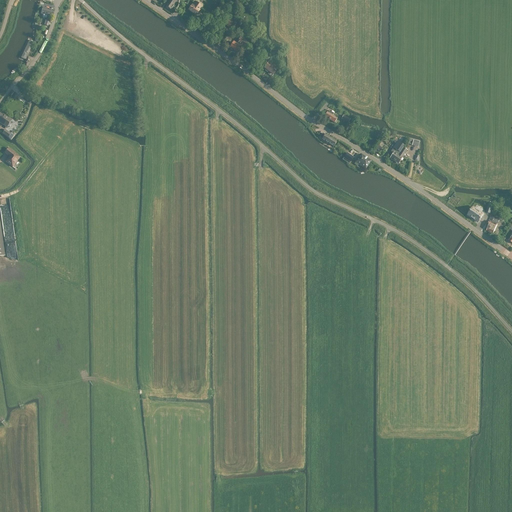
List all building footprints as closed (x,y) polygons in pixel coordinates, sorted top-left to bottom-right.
[(168,0),(165,5),(166,5),(166,6),(167,7),(168,7),(170,8),(172,5),(173,6),(175,3),(176,0),(168,0)] [(196,14),(199,9),(198,8),(201,5),(196,1),(195,2),(194,1),(192,4),(191,4),(188,8),(194,13),(196,14)] [(51,15),(53,8),(43,6),(41,12),(42,13),(42,14),(42,16),(45,17),(47,16),(47,14),(50,15),(51,15)] [(237,20),(229,16),(225,24),(233,28),(237,20)] [(27,55),(34,40),(33,38),(28,35),(18,56),(24,60),(27,55)] [(230,46),(237,51),(240,46),(242,44),(243,45),(246,47),(249,42),(246,40),(240,36),(235,42),(233,41),(230,46)] [(277,67),(268,61),(264,66),(266,68),(265,68),(267,70),(268,69),(273,73),(277,67)] [(0,110),(0,121),(7,126),(12,119),(0,111),(0,110)] [(324,115),(334,121),(337,117),(334,115),(335,113),(330,110),(329,112),(326,111),(324,115)] [(320,136),(333,145),(336,141),(322,132),(320,136)] [(393,146),(392,148),(394,150),(389,156),(390,157),(390,158),(391,158),(392,158),(394,159),(399,151),(403,146),(398,143),(397,144),(397,145),(395,143),(393,146)] [(394,159),(395,160),(395,161),(397,162),(398,162),(407,149),(403,146),(399,151),(394,159)] [(5,160),(12,166),(20,156),(8,147),(4,151),(9,155),(5,160)] [(344,156),(350,160),(353,156),(347,151),(344,156)] [(355,160),(354,162),(357,164),(358,163),(365,167),(371,160),(360,152),(355,160)] [(473,206),(468,214),(477,221),(483,213),(473,206)] [(497,223),(496,223),(500,215),(495,212),(493,216),(491,215),(487,224),(488,224),(486,229),(492,232),(497,223)]
